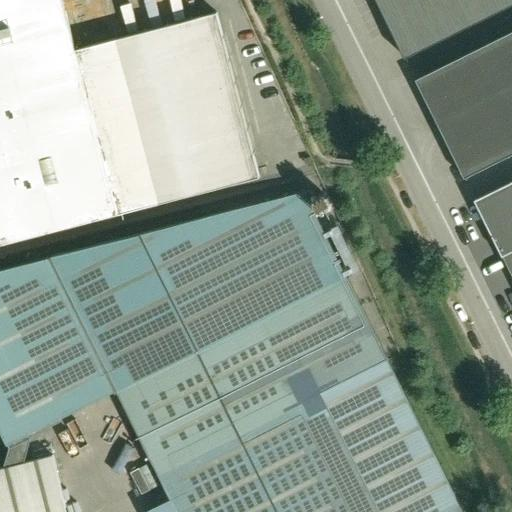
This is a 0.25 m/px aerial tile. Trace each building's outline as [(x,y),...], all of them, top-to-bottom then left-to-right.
[(0,0),(0,244),(118,213),(260,177),(217,12),(75,49),(62,0),(0,0)] [(511,0),(376,0),(405,57),(511,3),(511,0)] [(511,154),(511,30),(416,79),(465,177),(511,154)] [(511,181),(475,199),(503,255),(503,254),(511,272),(511,181)] [(51,256),(0,268),(0,424),(9,442),(10,445),(8,453),(28,448),(31,435),(29,432),(117,388),(118,390),(171,498),(146,510),(147,511),(464,511),(390,361),(388,357),(305,191),(51,256)] [(68,511),(53,454),(25,461),(28,448),(8,453),(5,466),(0,467),(0,511),(68,511)] [(135,463),(142,483),(156,478),(149,458),(135,463)]
